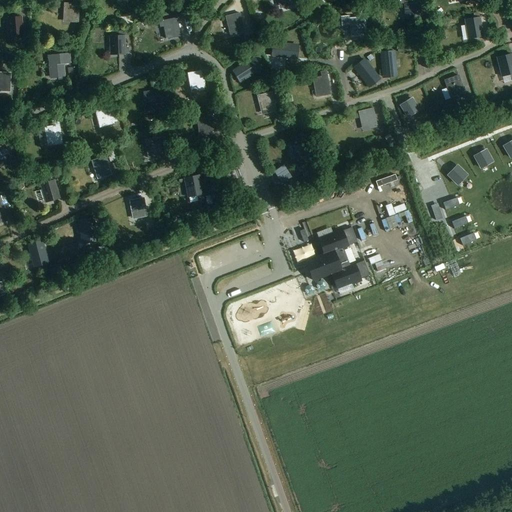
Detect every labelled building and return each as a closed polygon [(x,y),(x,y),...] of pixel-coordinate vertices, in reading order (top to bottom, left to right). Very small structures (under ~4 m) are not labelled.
[(281,10),(294,6),(292,0),(277,0),(278,2),(281,10)] [(402,0),(405,16),(419,15),(417,0),(402,0)] [(182,16),(189,14),(187,4),(180,5),(182,16)] [(75,25),(76,7),(62,6),(61,24),(75,25)] [(357,8),(359,19),(349,20),(352,39),(367,37),(364,18),(368,18),(367,7),(357,8)] [(230,36),(244,33),(239,15),(226,18),(230,36)] [(7,37),(23,36),(22,18),(6,19),(7,37)] [(177,18),(162,21),(166,40),(181,37),(177,18)] [(468,40),(482,37),(479,19),(465,21),(468,40)] [(125,36),(109,37),(110,51),(110,56),(119,55),(126,55),(125,53),(129,53),(128,48),(125,48),(125,36)] [(272,43),(271,58),(282,59),(293,59),(297,60),(297,59),(297,56),(298,45),(293,44),(280,43),(272,43)] [(394,51),(379,51),(381,77),(396,75),(394,51)] [(69,54),(48,56),(50,79),(58,78),(59,80),(65,80),(63,64),(70,64),(69,54)] [(511,81),(511,59),(510,54),(496,58),(502,77),(510,74),(511,81)] [(233,72),(240,82),(261,69),(254,58),(233,72)] [(364,58),(352,67),(368,87),(380,77),(364,58)] [(321,78),(313,80),(314,85),(316,95),(324,93),(325,97),(331,96),(327,77),(326,71),(320,72),(321,78)] [(0,90),(9,91),(10,74),(0,72),(0,90)] [(202,72),(187,75),(188,81),(189,80),(191,90),(199,88),(199,92),(205,91),(202,72)] [(451,99),(465,94),(458,76),(444,81),(451,99)] [(146,112),(159,109),(156,91),(143,93),(146,112)] [(261,116),(276,112),(271,94),(257,97),(261,116)] [(400,107),(407,119),(418,112),(411,100),(400,107)] [(99,129),(112,125),(107,107),(94,111),(99,129)] [(363,131),(376,127),(372,109),(358,112),(363,131)] [(168,110),(161,112),(163,122),(170,121),(168,110)] [(211,118),(196,120),(199,139),(213,137),(211,118)] [(44,129),(47,147),(61,145),(58,127),(44,129)] [(151,134),(152,139),(143,141),(147,159),(162,156),(157,133),(151,134)] [(295,157),(308,153),(303,135),(290,138),(295,157)] [(5,145),(0,146),(0,167),(10,164),(11,167),(22,164),(20,159),(11,162),(5,145)] [(493,163),(486,151),(475,157),(481,169),(493,163)] [(110,175),(104,156),(90,161),(96,179),(110,175)] [(291,177),(284,165),(274,172),(281,184),(291,177)] [(448,176),(458,185),(467,176),(457,167),(448,176)] [(51,181),(40,184),(45,203),(60,199),(54,180),(61,178),(58,170),(48,173),(51,181)] [(187,197),(196,195),(198,202),(202,201),(198,176),(184,179),(187,197)] [(21,184),(15,189),(18,193),(24,187),(21,184)] [(456,198),(443,203),(445,210),(459,206),(456,198)] [(132,221),(146,218),(143,199),(129,201),(132,221)] [(385,216),(403,263),(421,256),(403,208),(385,216)] [(434,215),(436,221),(442,218),(440,213),(434,215)] [(173,216),(169,224),(174,227),(178,219),(173,216)] [(465,217),(451,222),(454,229),(467,224),(465,217)] [(80,241),(95,238),(92,220),(77,223),(80,241)] [(324,254),(305,262),(307,266),(309,265),(313,276),(311,277),(313,281),(331,273),(337,288),(369,276),(364,261),(350,267),(343,248),(357,243),(351,228),(319,241),(324,254)] [(304,230),(299,232),(304,243),(308,241),(304,230)] [(473,233),(459,239),(462,246),(476,241),(473,233)] [(31,264),(45,261),(40,242),(27,246),(31,264)] [(511,242),(502,244),(504,257),(511,256),(511,242)] [(473,250),(470,263),(483,267),(487,253),(473,250)] [(308,299),(306,307),(314,309),(316,301),(308,299)] [(402,302),(389,308),(394,319),(406,314),(402,302)]
